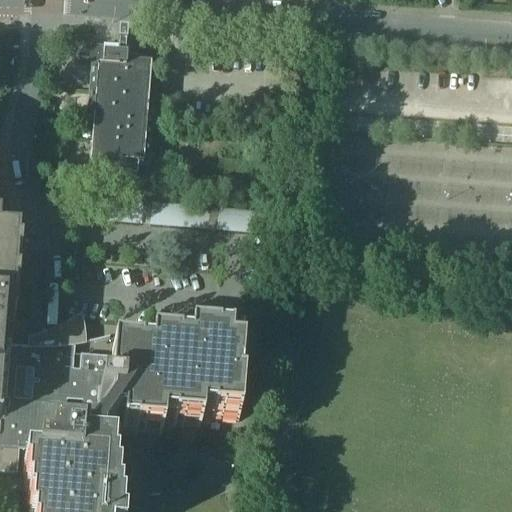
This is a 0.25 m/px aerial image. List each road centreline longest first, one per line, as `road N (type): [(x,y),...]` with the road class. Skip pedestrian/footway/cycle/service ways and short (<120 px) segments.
road 1 (unknown): [(20,228),(226,255),(228,283),(204,302),(125,308),(57,297)]
road 2 (unclassified): [(511,40),(115,5)]
